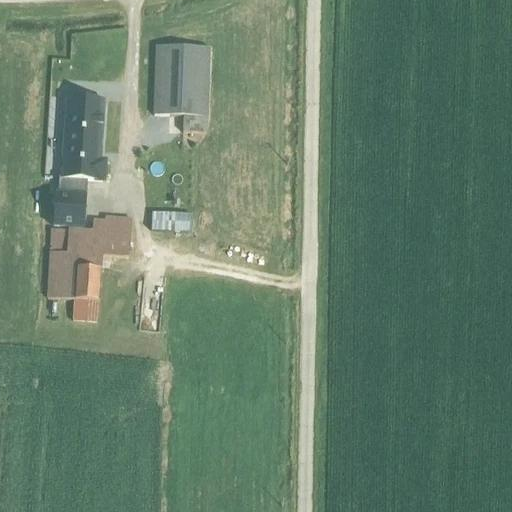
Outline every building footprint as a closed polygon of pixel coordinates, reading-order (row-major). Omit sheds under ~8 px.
[(157,48),(154,116),(184,118),(183,134),(207,135),(210,49),(157,48)] [(68,99),(62,180),(94,182),(94,183),(105,184),(107,160),(100,159),(104,101),(68,99)] [(54,194),(53,229),(85,231),(87,196),(65,194),(66,184),(56,183),(56,194),(54,194)] [(152,215),(151,231),(191,235),(193,218),(152,215)] [(51,230),(47,300),(73,302),(72,323),(74,323),(74,326),(98,326),(99,304),(100,304),(102,258),(129,260),(132,220),(105,218),(105,222),(93,221),(93,232),(68,230),(68,232),(51,230)] [(186,352),(189,291),(172,290),(170,351),(186,352)] [(245,359),(245,388),(270,388),(270,359),(245,359)]
